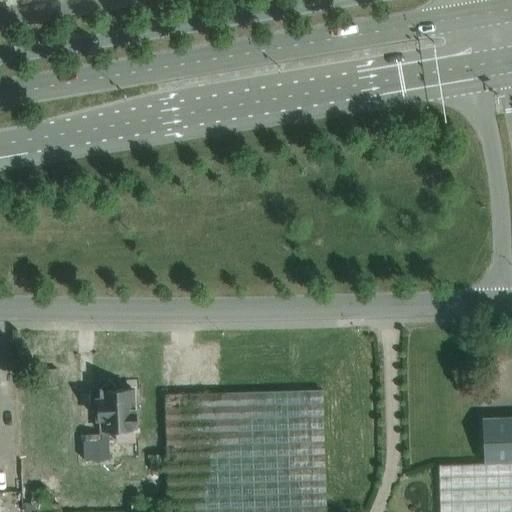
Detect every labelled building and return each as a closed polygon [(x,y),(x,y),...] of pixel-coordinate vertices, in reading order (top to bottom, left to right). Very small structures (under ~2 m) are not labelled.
[(58,369),(39,370),(40,385),(58,383),(58,369)] [(132,392),(132,388),(116,389),(116,386),(108,379),(100,387),(101,390),(102,398),(96,399),(97,418),(103,418),(104,434),(85,435),(85,440),(83,440),(84,460),(109,459),(108,430),(116,430),(117,441),(134,440),(133,429),(137,429),(136,409),(132,409),(132,404),(133,404),(139,398),(133,392),(132,392)] [(325,511),(322,389),(164,394),(168,511),(325,511)] [(511,417),(481,418),(483,463),(438,465),(438,477),(511,474),(511,417)] [(511,511),(511,474),(438,477),(439,511),(511,511)]
